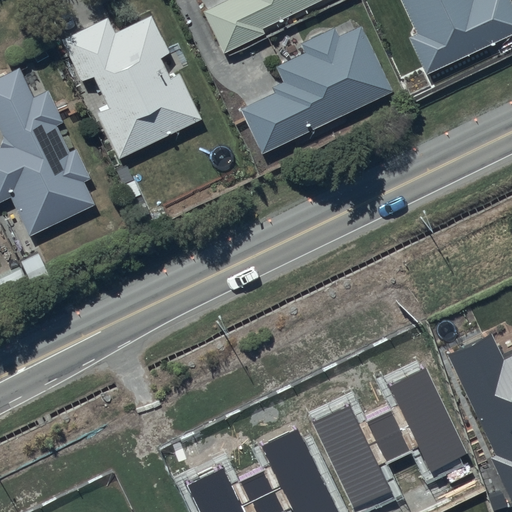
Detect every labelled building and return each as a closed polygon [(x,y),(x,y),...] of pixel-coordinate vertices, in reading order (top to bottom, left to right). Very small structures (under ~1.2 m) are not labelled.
[(223,0),(202,10),(222,51),(262,32),(260,28),(319,0),(223,0)] [(407,37),(423,73),(511,33),(511,8),(508,0),(398,0),(413,34),(407,37)] [(95,113),(115,158),(199,120),(177,73),(188,68),(177,43),(167,48),(151,14),(113,31),(106,16),(59,37),(79,80),(91,75),(106,108),(95,113)] [(239,108),(259,151),(389,89),(359,26),(337,37),(333,27),(299,43),(303,51),(274,65),(282,81),(272,86),(274,92),(239,108)] [(18,65),(0,74),(0,134),(1,136),(0,140),(0,201),(10,197),(28,235),(94,205),(83,182),(88,180),(73,148),(68,150),(56,125),(62,123),(46,89),(32,95),(18,65)] [(491,333),(449,354),(495,454),(491,457),(511,499),(511,498),(511,356),(504,360),(491,333)] [(469,456),(423,367),(387,384),(397,404),(366,420),(356,397),(311,420),(355,511),(392,494),(380,468),(419,449),(432,474),(469,456)] [(226,467),(187,485),(199,511),(291,511),(293,511),(339,511),(299,429),(260,448),(269,463),(232,480),(226,467)]
